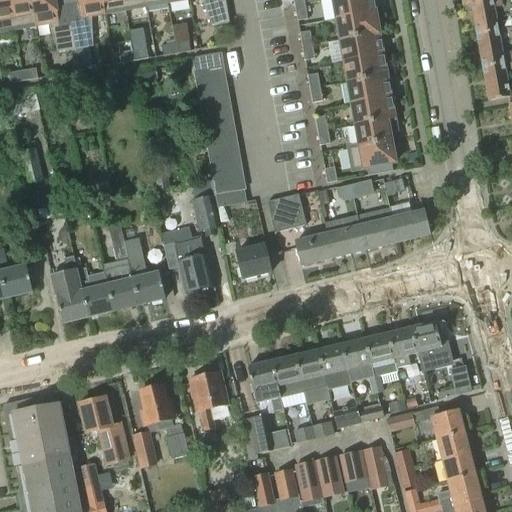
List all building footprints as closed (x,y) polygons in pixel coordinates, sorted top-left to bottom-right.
[(0,0),(0,33),(13,31),(7,0),(0,0)] [(7,0),(13,31),(34,27),(29,0),(7,0)] [(29,0),(34,27),(47,25),(56,55),(73,52),(65,5),(54,7),(52,0),(29,0)] [(76,0),(77,3),(65,5),(73,52),(76,51),(79,69),(91,66),(88,49),(91,48),(90,17),(102,15),(99,0),(76,0)] [(99,0),(102,15),(124,11),(121,0),(99,0)] [(121,0),(124,11),(145,8),(143,0),(121,0)] [(187,0),(189,0),(200,0),(209,28),(228,25),(223,0),(187,0)] [(301,0),(291,0),(294,9),(303,7),(301,0)] [(368,0),(330,0),(335,20),(373,13),(371,1),(369,2),(368,0)] [(490,0),(485,0),(470,3),(476,37),(497,33),(493,10),(501,9),(500,0),(496,0),(491,1),(490,0)] [(303,7),(294,9),(296,23),(306,21),(303,7)] [(373,13),(335,20),(338,42),(375,35),(374,26),(376,25),(373,13)] [(308,33),(298,35),(301,49),(310,47),(308,33)] [(497,33),(476,37),(482,70),(503,66),(511,65),(510,54),(501,56),(497,33)] [(375,35),(338,42),(342,63),(381,56),(379,44),(377,44),(375,35)] [(187,43),(173,45),(175,55),(189,53),(187,43)] [(173,45),(160,48),(162,58),(175,55),(173,45)] [(310,47),(301,49),(303,62),(313,61),(310,47)] [(144,51),(131,53),(133,63),(146,60),(144,51)] [(131,53),(117,55),(119,65),(133,63),(131,53)] [(220,69),(218,56),(217,55),(189,60),(192,75),(220,69)] [(381,56),(342,63),(346,84),(383,78),(381,68),(383,68),(381,56)] [(503,66),(482,70),(488,103),(509,99),(503,66)] [(223,83),(220,69),(192,75),(195,88),(223,83)] [(34,71),(20,73),(22,83),(36,80),(34,71)] [(20,73),(7,75),(9,85),(22,83),(20,73)] [(127,73),(116,75),(119,91),(130,90),(127,73)] [(316,76),(306,77),(308,91),(318,89),(316,76)] [(383,78),(346,84),(350,105),(389,98),(387,86),(384,87),(383,78)] [(225,96),(223,83),(195,88),(197,101),(225,96)] [(33,89),(4,95),(8,115),(37,108),(33,89)] [(318,89),(308,91),(311,105),(320,103),(318,89)] [(228,110),(225,96),(197,101),(200,115),(228,110)] [(389,98),(350,105),(354,127),(393,120),(392,119),(390,119),(389,111),(391,110),(389,98)] [(230,123),(228,110),(200,115),(202,128),(230,123)] [(323,118),(313,120),(316,133),(326,132),(323,118)] [(357,147),(347,149),(347,150),(387,143),(386,133),(395,132),(393,120),(354,127),(357,147)] [(233,137),(230,123),(202,128),(205,142),(233,137)] [(326,132),(316,133),(318,147),(328,146),(326,132)] [(235,150),(233,137),(205,142),(207,155),(235,150)] [(387,143),(347,150),(351,172),(393,164),(391,151),(389,152),(387,143)] [(34,150),(18,154),(26,186),(42,183),(34,150)] [(238,164),(235,150),(207,155),(210,169),(238,164)] [(240,177),(238,164),(210,169),(212,182),(240,177)] [(332,170),(323,171),(325,185),(335,184),(332,170)] [(243,192),(240,177),(212,182),(215,196),(243,192)] [(400,182),(375,188),(378,200),(394,196),(393,194),(403,192),(400,182)] [(367,184),(349,188),(351,199),(370,195),(367,184)] [(243,192),(215,196),(217,209),(245,205),(243,192)] [(317,197),(320,209),(329,207),(326,195),(317,197)] [(298,197),(266,204),(274,235),(289,232),(285,214),(301,210),(298,197)] [(210,198),(191,203),(198,234),(218,229),(210,198)] [(424,213),(391,221),(397,244),(429,236),(424,213)] [(391,221),(359,229),(364,252),(397,244),(391,221)] [(115,263),(102,266),(113,313),(138,307),(123,244),(122,244),(117,222),(106,225),(115,263)] [(150,246),(162,244),(157,222),(146,224),(150,246)] [(359,229),(327,237),(332,260),(364,252),(359,229)] [(327,237),(294,245),(299,268),(332,260),(327,237)] [(137,240),(123,244),(138,307),(164,301),(158,275),(146,277),(137,240)] [(263,248),(236,254),(242,282),(269,276),(263,248)] [(204,257),(177,264),(185,295),(188,295),(189,298),(199,295),(198,292),(212,289),(204,257)] [(84,271),(76,273),(87,319),(113,313),(102,266),(101,266),(103,274),(86,278),(84,271)] [(25,267),(0,273),(0,278),(5,300),(31,293),(25,267)] [(75,272),(50,278),(61,325),(87,319),(76,273),(75,273),(75,272)] [(434,323),(410,329),(416,354),(440,348),(434,323)] [(410,329),(387,335),(395,373),(396,373),(396,370),(409,367),(407,357),(416,354),(410,329)] [(387,335),(363,340),(374,386),(379,385),(378,378),(395,373),(387,335)] [(363,340),(340,346),(346,371),(360,368),(363,381),(367,380),(369,387),(374,386),(363,340)] [(329,349),(317,351),(327,391),(350,386),(346,371),(340,346),(338,346),(337,343),(328,345),(329,349)] [(317,351),(294,357),(303,394),(326,388),(327,392),(327,391),(317,351)] [(294,357),(271,362),(279,399),(303,394),(294,357)] [(271,362),(247,368),(255,407),(280,401),(279,399),(271,362)] [(471,393),(465,367),(450,371),(455,391),(456,397),(471,393)] [(217,375),(190,381),(197,413),(198,413),(206,445),(216,443),(211,420),(225,417),(223,407),(224,407),(217,375)] [(379,385),(374,386),(369,387),(371,396),(381,393),(379,385)] [(143,427),(145,435),(147,435),(164,431),(166,439),(164,440),(169,461),(187,457),(182,435),(181,436),(179,426),(171,427),(170,421),(173,420),(169,403),(166,404),(162,387),(137,393),(142,413),(139,414),(143,427)] [(456,397),(455,391),(444,393),(445,400),(456,397)] [(103,399),(78,406),(85,435),(97,432),(105,467),(127,461),(118,426),(110,428),(103,399)] [(415,407),(413,399),(406,401),(408,409),(415,407)] [(389,406),(391,413),(404,410),(402,402),(389,406)] [(58,406),(11,415),(26,493),(18,495),(21,511),(29,509),(29,511),(93,511),(89,489),(74,492),(70,472),(58,406)] [(380,408),(357,414),(360,425),(383,420),(380,408)] [(356,412),(334,417),(337,430),(360,425),(357,414),(356,412)] [(457,412),(429,419),(435,440),(462,433),(457,412)] [(410,415),(385,421),(388,434),(413,427),(410,415)] [(268,416),(252,420),(260,455),(276,452),(268,416)] [(330,421),(312,425),(315,439),(333,435),(330,421)] [(312,425),(294,429),(296,442),(315,439),(312,425)] [(462,433),(435,440),(440,461),(468,454),(462,433)] [(147,435),(145,435),(132,438),(139,471),(155,467),(147,435)] [(375,450),(361,453),(366,473),(379,470),(375,450)] [(408,451),(393,455),(403,490),(417,487),(408,451)] [(361,452),(338,457),(343,481),(343,484),(366,479),(361,452)] [(468,454),(440,461),(446,482),(473,475),(468,454)] [(338,457),(320,461),(325,485),(343,481),(338,457)] [(295,466),(303,506),(322,502),(314,462),(295,466)] [(97,488),(93,466),(76,469),(77,471),(70,472),(74,492),(89,489),(97,488)] [(291,470),(272,474),(279,503),(282,502),(284,511),(287,511),(300,509),(297,497),(291,470)] [(267,475),(251,478),(258,509),(274,506),(267,475)] [(439,501),(430,503),(431,511),(437,511),(442,511),(441,507),(451,504),(451,503),(478,496),(473,475),(446,482),(448,494),(437,497),(439,501)] [(225,487),(208,491),(211,501),(227,498),(225,487)] [(451,503),(451,504),(453,511),(482,511),(478,496),(451,503)] [(233,511),(231,503),(212,507),(213,511),(233,511)] [(421,505),(408,508),(408,511),(420,511),(423,511),(422,511),(431,511),(430,503),(421,506),(421,505)]
